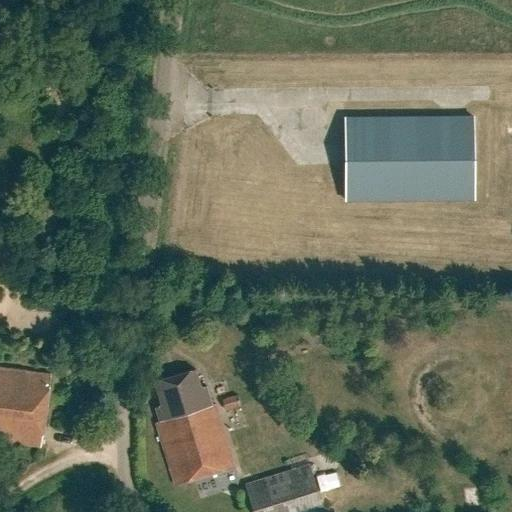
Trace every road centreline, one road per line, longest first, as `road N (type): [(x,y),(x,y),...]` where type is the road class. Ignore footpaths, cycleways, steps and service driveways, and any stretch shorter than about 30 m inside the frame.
road 1 (unclassified): [(130,511),(126,398),(171,0)]
road 2 (track): [(0,505),(51,468),(85,455),(123,455)]
